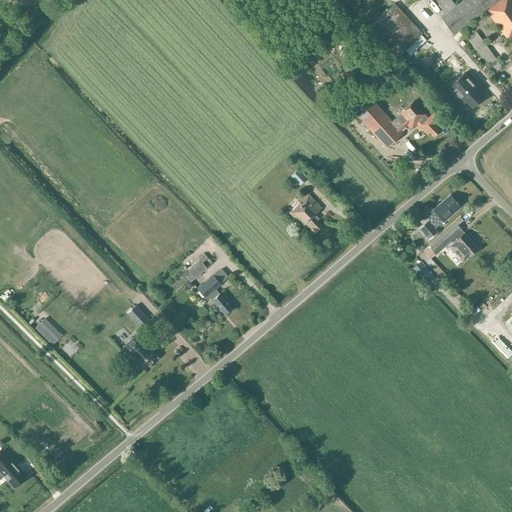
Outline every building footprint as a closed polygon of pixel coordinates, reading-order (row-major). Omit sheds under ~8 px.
[(450,0),(435,0),(445,13),(441,16),(441,17),(454,35),(486,11),(507,39),(511,35),(511,0),(462,0),(455,6),(450,0)] [(422,34),(395,5),(371,26),(398,56),(422,34)] [(431,12),(424,17),(428,23),(435,18),(431,12)] [(434,21),(428,27),(432,32),(438,25),(434,21)] [(494,73),(501,68),(477,33),(469,39),(494,73)] [(457,68),(442,83),(457,99),(459,97),(466,103),(476,93),(470,86),(472,84),(457,68)] [(428,118),(426,116),(427,115),(414,101),(392,121),(374,102),(358,117),(386,148),(402,133),(401,132),(401,131),(407,126),(411,130),(419,123),(421,125),(419,126),(427,135),(429,133),(433,137),(440,130),(434,125),(440,119),(434,112),(428,118)] [(306,178),(299,170),(291,177),(299,185),(306,178)] [(322,226),(317,221),(319,219),(315,215),(321,209),(305,192),(297,200),(300,203),(290,213),(302,226),(305,223),(314,233),(322,226)] [(428,221),(419,229),(428,240),(437,233),(434,229),(460,206),(450,195),(433,210),(431,208),(423,215),(428,221)] [(467,217),(472,224),(479,219),(474,211),(467,217)] [(457,225),(430,249),(435,254),(447,243),(463,261),(478,248),(457,225)] [(207,260),(203,255),(188,268),(189,269),(187,270),(190,273),(186,276),(191,282),(206,268),(202,264),(207,260)] [(420,262),(413,269),(425,282),(433,275),(420,262)] [(224,279),(232,274),(227,266),(219,271),(224,279)] [(212,300),(224,314),(232,308),(219,294),(215,289),(221,284),(213,276),(198,289),(207,299),(210,297),(212,300)] [(8,284),(2,290),(11,299),(16,293),(8,284)] [(143,302),(133,308),(143,324),(153,318),(143,302)] [(60,336),(43,319),(38,323),(55,341),(60,336)] [(73,334),(65,344),(76,352),(84,341),(73,334)] [(137,334),(122,348),(137,363),(138,362),(144,369),(157,357),(151,351),(152,349),(137,334)] [(511,343),(508,339),(501,344),(510,353),(511,351),(511,343)] [(4,451),(0,453),(0,470),(15,487),(26,477),(12,461),(4,451)]
